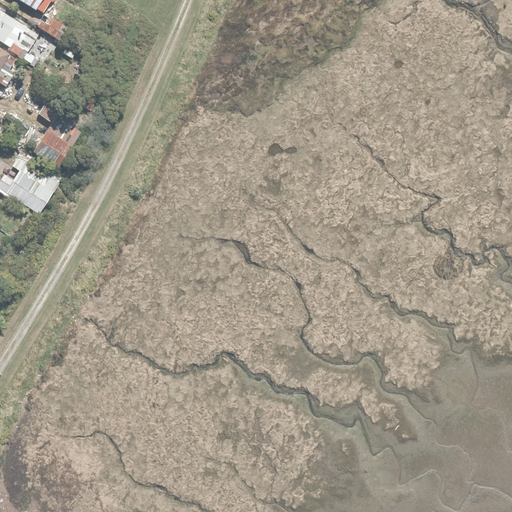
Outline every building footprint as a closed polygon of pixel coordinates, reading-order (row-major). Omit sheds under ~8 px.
[(22,0),(43,12),(49,0),(22,0)] [(28,28),(0,8),(0,41),(18,54),(23,46),(18,42),(28,28)] [(56,37),(66,20),(46,8),(35,24),(56,37)] [(16,56),(0,45),(0,81),(5,85),(13,72),(8,69),(16,56)] [(49,121),(31,150),(58,166),(87,117),(47,94),(36,113),(49,121)] [(0,123),(0,138),(4,141),(10,131),(0,123)] [(11,177),(3,171),(0,175),(0,186),(38,211),(61,175),(19,149),(11,163),(17,167),(11,177)] [(10,196),(0,189),(0,200),(5,204),(10,196)]
